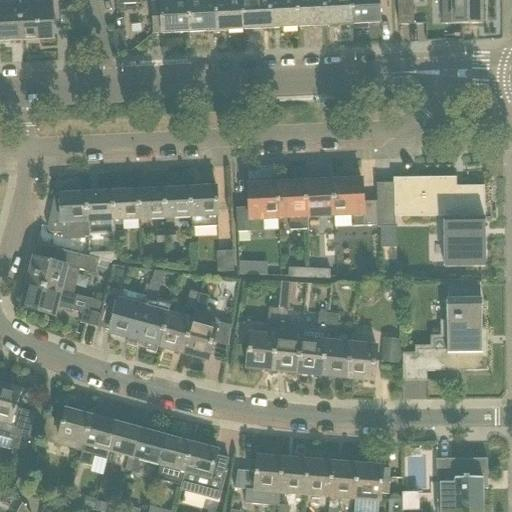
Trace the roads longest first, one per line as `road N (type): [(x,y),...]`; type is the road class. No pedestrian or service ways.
road 1 (residential): [(511,418),(320,419),(219,403),(101,373),(0,322)]
road 2 (residential): [(27,149),(410,129),(431,105),(435,72)]
road 3 (tertiary): [(107,87),(435,72)]
